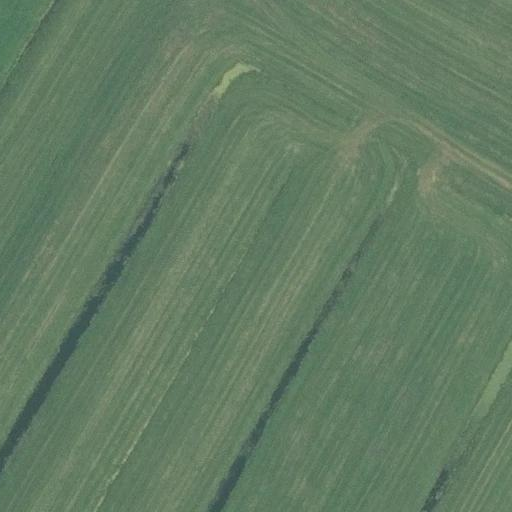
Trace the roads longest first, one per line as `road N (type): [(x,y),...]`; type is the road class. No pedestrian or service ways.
road 1 (track): [(232,0),(202,21),(0,365)]
road 2 (track): [(511,172),(326,58),(260,0)]
